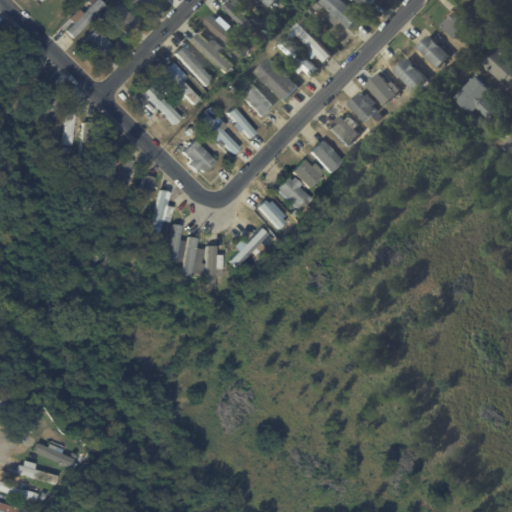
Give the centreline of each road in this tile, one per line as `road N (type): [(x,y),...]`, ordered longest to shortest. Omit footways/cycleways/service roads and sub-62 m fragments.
road 1 (residential): [(3,0),(212,208)]
road 2 (residential): [(212,208),(413,0)]
road 3 (residential): [(100,96),(192,0)]
